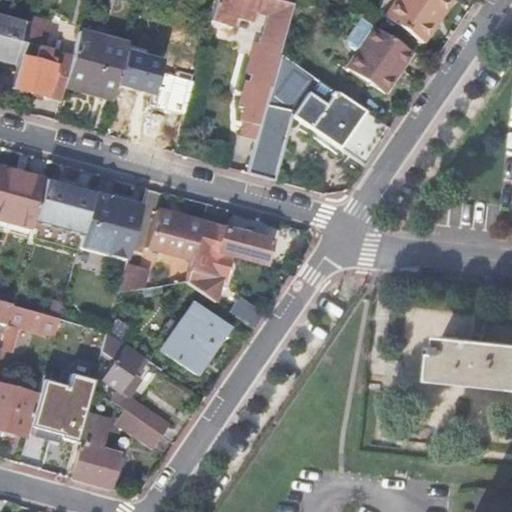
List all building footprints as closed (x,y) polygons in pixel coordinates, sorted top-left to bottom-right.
[(293,4),(276,0),(216,0),(214,7),(210,22),(233,29),(236,17),(255,22),(257,13),(270,16),(265,37),(263,36),(262,43),(260,42),(257,45),(250,72),(253,75),(251,82),(270,87),(279,54),(293,4)] [(332,0),(349,11),(351,0),(332,0)] [(396,0),(385,17),(423,43),(451,0),(396,0)] [(16,66),(10,88),(42,98),(42,97),(59,101),(64,84),(71,57),(59,53),(50,51),(43,49),(50,23),(29,17),(27,26),(23,39),(16,66)] [(0,60),(15,64),(14,66),(16,66),(23,39),(27,26),(0,18),(0,60)] [(346,47),(355,53),(373,28),(359,18),(344,40),(346,47)] [(382,95),(410,53),(373,28),(345,69),(382,95)] [(71,57),(64,84),(112,97),(125,45),(77,33),(75,43),(71,57)] [(59,53),(71,57),(75,43),(63,39),(59,53)] [(389,129),(279,54),(270,87),(246,174),(272,181),(276,166),(290,115),(347,155),(341,163),(358,175),(389,129)] [(133,87),(124,120),(162,131),(172,97),(133,87)] [(329,196),(330,196),(322,178),(276,166),(272,181),(329,196)] [(0,231),(27,239),(28,237),(43,180),(0,168),(0,231)] [(92,193),(43,180),(28,237),(77,250),(77,247),(92,193)] [(77,247),(126,260),(139,213),(130,210),(131,204),(92,193),(77,247)] [(130,210),(139,213),(140,206),(131,204),(130,210)] [(171,251),(191,256),(200,223),(154,211),(145,248),(170,255),(171,251)] [(191,256),(184,283),(213,303),(218,281),(221,281),(228,257),(216,253),(222,229),(200,223),(191,256)] [(269,241),(223,230),(222,229),(216,253),(228,257),(263,266),(269,241)] [(147,270),(125,264),(117,294),(141,290),(147,270)] [(48,290),(42,312),(56,317),(62,294),(48,290)] [(242,303),(233,316),(253,329),(261,316),(242,303)] [(0,325),(4,326),(9,306),(0,304),(0,325)] [(65,305),(62,318),(75,322),(79,309),(65,305)] [(193,305),(160,353),(196,376),(228,329),(193,305)] [(58,320),(9,306),(4,326),(0,340),(0,341),(13,345),(17,329),(53,339),(55,331),(58,320)] [(69,323),(58,320),(55,331),(66,334),(69,323)] [(116,320),(106,333),(134,352),(143,339),(116,320)] [(78,338),(82,327),(69,323),(66,334),(78,338)] [(134,352),(106,333),(101,352),(116,363),(103,381),(119,392),(129,398),(141,380),(136,376),(147,360),(134,352)] [(511,344),(444,337),(443,346),(437,346),(436,354),(439,355),(436,382),(511,389),(511,344)] [(0,369),(12,373),(15,362),(19,363),(23,348),(13,345),(0,341),(0,369)] [(59,349),(52,376),(86,385),(93,358),(59,349)] [(0,387),(0,431),(25,438),(36,396),(0,387)] [(111,405),(122,412),(131,400),(129,398),(119,392),(111,405)] [(139,423),(157,435),(165,422),(131,400),(122,412),(126,415),(139,423)] [(34,411),(26,439),(39,442),(46,414),(34,411)] [(109,421),(84,414),(76,444),(81,445),(80,449),(78,449),(77,451),(79,452),(71,479),(110,490),(115,473),(116,467),(120,455),(97,449),(99,442),(102,443),(109,421)] [(131,436),(139,423),(126,415),(117,428),(130,436),(131,436)] [(150,448),(158,436),(157,435),(139,423),(131,436),(130,436),(149,449),(150,448)] [(476,511),(511,511),(511,494),(479,492),(476,511)]
